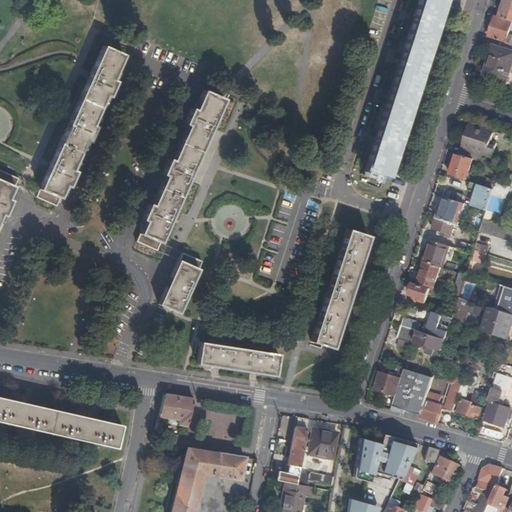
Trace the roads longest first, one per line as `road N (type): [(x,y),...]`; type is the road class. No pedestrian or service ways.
road 1 (residential): [(40,227),(60,220),(136,58),(194,85),(113,259)]
road 2 (unclassified): [(452,99),(348,411)]
road 3 (tertiary): [(148,380),(348,411)]
road 4 (unclassified): [(348,411),(480,448)]
road 5 (residential): [(113,259),(141,276),(147,291),(115,373)]
road 6 (residential): [(148,380),(122,511)]
